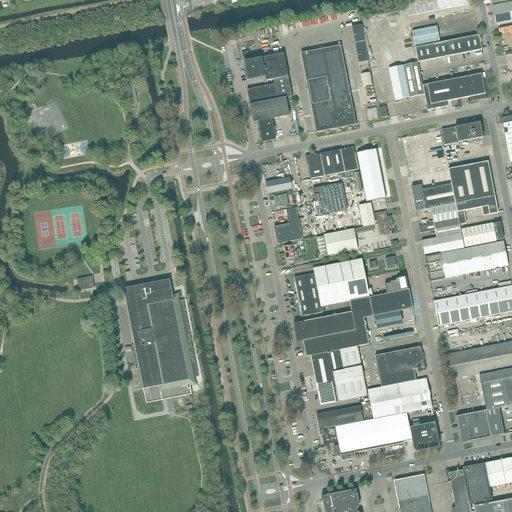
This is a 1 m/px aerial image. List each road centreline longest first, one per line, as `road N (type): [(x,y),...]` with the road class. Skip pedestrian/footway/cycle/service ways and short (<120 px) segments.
road 1 (unclassified): [(315,482),(254,155)]
road 2 (secondary): [(193,168),(258,494)]
road 3 (secondary): [(281,489),(217,163)]
road 4 (unclassified): [(459,452),(396,126)]
road 5 (secondary): [(168,0),(193,168)]
road 6 (secondary): [(217,163),(175,0)]
road 7 (unclassified): [(254,155),(396,126)]
